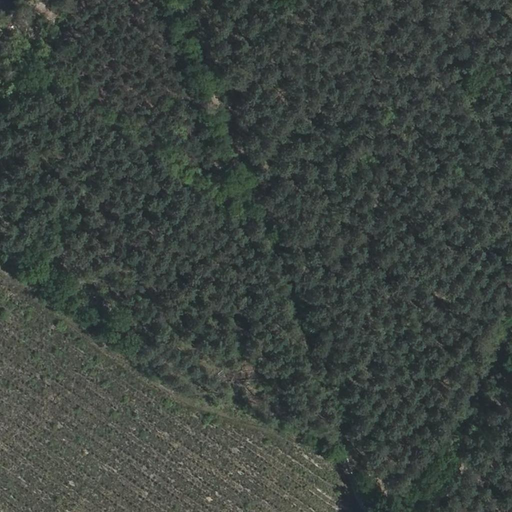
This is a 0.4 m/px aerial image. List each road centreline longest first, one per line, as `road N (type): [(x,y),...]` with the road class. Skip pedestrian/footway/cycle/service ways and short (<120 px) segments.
road 1 (track): [(175,0),(349,460),(396,505)]
road 2 (track): [(391,511),(511,330)]
